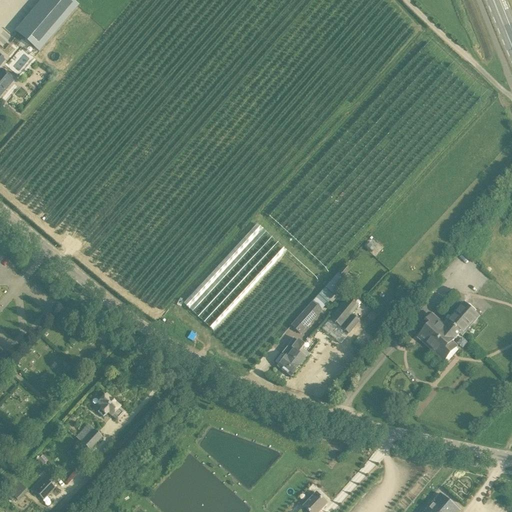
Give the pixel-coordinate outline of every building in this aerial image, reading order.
[(39,52),(78,6),(70,0),(43,0),(16,32),(39,52)] [(0,96),(13,81),(1,70),(1,71),(0,69),(0,65),(4,61),(0,57),(0,96)] [(339,272),(324,289),(333,297),(347,282),(343,278),(349,271),(344,267),(339,271),(339,272)] [(330,319),(340,328),(348,334),(359,322),(357,321),(360,318),(355,314),(353,316),(351,315),(358,307),(355,305),(359,300),(351,293),(347,298),(330,319)] [(311,303),(291,326),(300,334),(320,311),(311,303)] [(444,325),(433,315),(422,327),(425,330),(419,338),(444,361),(457,346),(453,342),(460,335),(462,337),(480,317),(464,303),(444,325)] [(372,321),(378,314),(372,310),(367,317),(372,321)] [(106,345),(109,349),(118,340),(114,336),(106,345)] [(277,366),(276,366),(283,371),(285,368),(286,369),(294,359),(301,349),(304,345),(297,340),(291,348),(293,350),(288,356),(286,355),(282,359),(280,358),(275,364),(277,366)] [(308,354),(301,349),(294,359),(286,369),(285,368),(283,371),(290,377),(308,354)] [(120,407),(106,395),(98,403),(102,407),(98,412),(103,417),(108,412),(112,416),(112,415),(118,420),(124,413),(119,408),(120,407)] [(93,430),(81,443),(90,451),(102,438),(93,430)] [(44,478),(29,493),(40,503),(51,491),(47,487),(50,484),(44,478)] [(14,506),(28,491),(17,481),(3,496),(14,506)] [(304,507),(308,511),(319,511),(327,504),(317,494),(304,507)] [(424,511),(460,511),(440,494),(424,511)]
